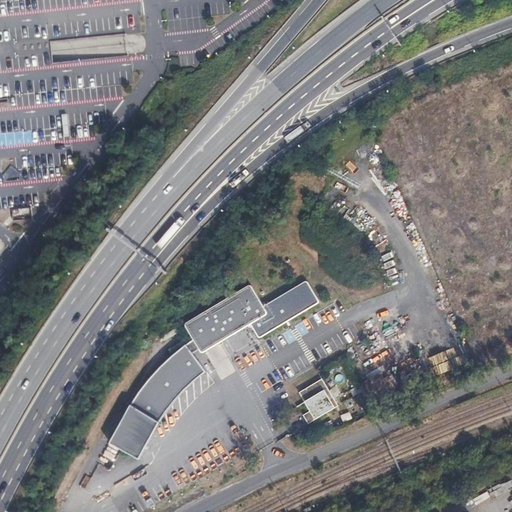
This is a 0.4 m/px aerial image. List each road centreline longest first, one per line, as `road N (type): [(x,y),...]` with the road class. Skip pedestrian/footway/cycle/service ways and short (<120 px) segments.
road 1 (trunk): [(144,265),(278,145),(422,61),(511,24)]
road 2 (residential): [(511,368),(199,511)]
road 3 (motorway): [(144,265),(271,125),(378,39)]
road 4 (trunk): [(382,0),(290,73),(156,204)]
road 5 (trunk): [(156,204),(65,322),(0,427)]
road 6 (trunk): [(0,495),(88,339),(144,265)]
road 7 (motorway): [(316,0),(156,204)]
